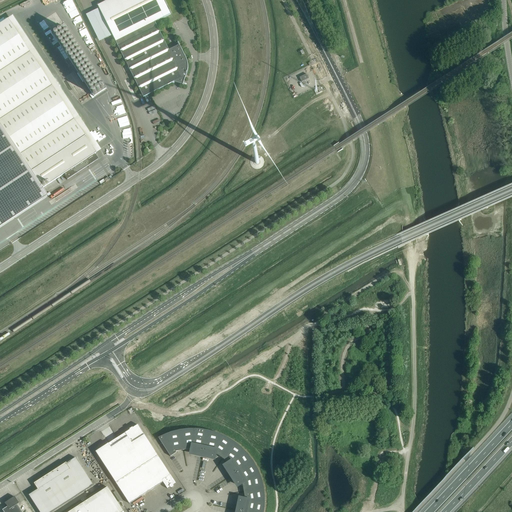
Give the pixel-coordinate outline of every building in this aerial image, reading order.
[(172,14),(164,0),(109,0),(98,6),(143,97),(174,82),(183,85),(182,85),(183,86),(184,81),(183,80),(185,79),(184,77),(186,76),(186,77),(187,72),(188,71),(188,70),(188,69),(188,68),(188,66),(188,65),(188,64),(188,63),(187,62),(187,61),(186,59),(179,45),(169,50),(155,22),(171,14),(171,15),(172,14)] [(0,227),(46,197),(41,189),(63,174),(67,179),(75,174),(90,164),(97,159),(94,154),(96,153),(7,19),(0,23),(0,227)] [(301,82),(309,79),(306,74),(299,77),(301,82)] [(367,297),(368,304),(371,304),(371,305),(377,305),(377,297),(367,297)] [(176,483),(138,425),(133,428),(133,427),(131,428),(129,429),(129,430),(130,430),(125,433),(128,437),(111,448),(109,444),(96,452),(129,504),(163,482),(167,489),(170,487),(172,488),(173,488),(173,487),(173,486),(173,485),(176,483)] [(263,511),(265,507),(265,497),(264,488),(262,479),(258,470),(253,462),(248,454),(241,447),(234,442),(226,437),(217,433),(208,430),(199,429),(189,429),(180,430),(171,432),(165,435),(159,438),(156,439),(158,438),(170,456),(176,453),(176,452),(192,448),(191,454),(214,458),(215,453),(229,463),(225,466),(238,486),(242,483),(245,500),(240,499),(237,511),(263,511)] [(52,511),(94,485),(79,462),(76,458),(67,463),(66,463),(34,483),(38,489),(29,495),(39,511),(52,511)] [(69,511),(123,511),(108,487),(69,511)] [(19,504),(17,501),(15,497),(5,503),(6,505),(6,504),(8,507),(2,510),(3,511),(22,511),(17,505),(19,504)] [(173,498),(162,506),(165,511),(172,505),(172,504),(174,502),(174,501),(175,501),(173,498)]
